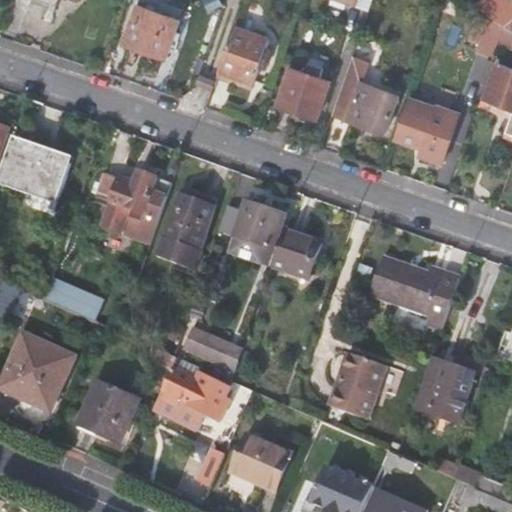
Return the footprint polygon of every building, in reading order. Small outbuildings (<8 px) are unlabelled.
[(511,0),(481,0),(473,7),(481,11),(505,25),(511,20),(511,0)] [(139,3),(126,43),(168,58),(182,18),(139,3)] [(505,25),(481,11),(469,39),(480,44),(477,51),(494,58),(499,44),(505,25)] [(271,38),(235,25),(220,69),(256,82),(271,38)] [(511,29),(505,25),(499,44),(511,48),(511,29)] [(370,61),(354,55),(346,79),(347,79),(335,115),(386,133),(400,94),(363,82),(370,61)] [(511,117),(508,132),(511,133),(511,66),(498,62),(487,96),(511,105),(511,117)] [(279,104),(320,119),(332,79),(292,65),(279,104)] [(436,108),(411,100),(398,138),(422,146),(420,154),(443,163),(460,114),(437,106),(436,108)] [(0,157),(11,127),(0,122),(0,157)] [(74,154),(15,135),(13,141),(71,161),(74,154)] [(61,197),(71,161),(13,141),(1,178),(61,197)] [(130,230),(155,238),(173,182),(140,171),(137,181),(106,170),(99,191),(113,197),(102,225),(128,235),(130,230)] [(0,184),(58,204),(61,197),(1,178),(0,180),(0,184)] [(183,193),(162,256),(198,269),(219,206),(183,193)] [(288,214),(250,200),(238,237),(276,250),(288,214)] [(324,241),(287,228),(274,266),(312,280),(324,241)] [(463,274),(432,263),(430,270),(385,255),(371,296),(430,317),(427,325),(443,331),(463,274)] [(0,312),(9,316),(22,288),(5,281),(0,291),(0,312)] [(59,305),(95,320),(99,309),(64,293),(59,305)] [(169,327),(160,348),(177,356),(185,335),(169,327)] [(185,354),(238,373),(247,348),(193,330),(185,354)] [(24,332),(0,387),(53,410),(77,355),(24,332)] [(482,356),(449,345),(446,350),(437,347),(430,366),(420,396),(463,411),(482,356)] [(161,352),(157,363),(172,369),(177,359),(161,352)] [(351,352),(331,406),(372,421),(391,366),(351,352)] [(199,380),(175,368),(161,400),(156,413),(173,421),(180,420),(184,412),(188,405),(221,421),(232,399),(227,396),(231,388),(202,374),(199,380)] [(99,382),(81,425),(123,444),(142,401),(99,382)] [(248,435),(234,471),(279,490),(293,454),(248,435)] [(199,481),(213,487),(227,453),(213,446),(199,481)] [(330,466),(314,502),(336,511),(365,511),(376,487),(330,466)] [(511,497),(511,485),(459,466),(455,477),(470,484),(510,502),(511,497)] [(511,511),(511,502),(510,502),(470,484),(461,503),(482,511),(511,511)] [(378,488),(368,511),(425,511),(427,509),(378,488)]
